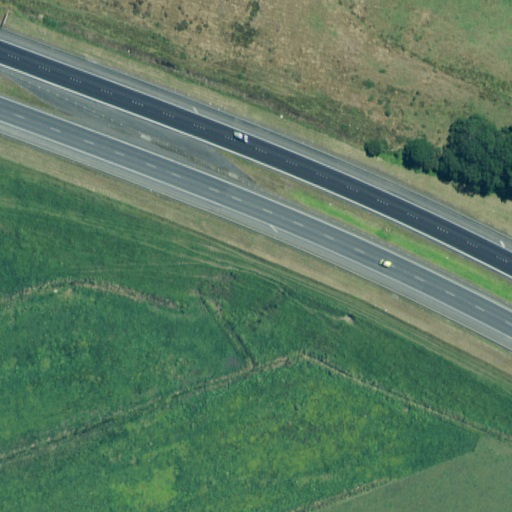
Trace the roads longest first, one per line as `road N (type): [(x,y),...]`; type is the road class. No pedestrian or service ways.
road 1 (motorway): [(0,41),(362,188),(511,267)]
road 2 (motorway): [(511,327),(262,204),(0,106)]
